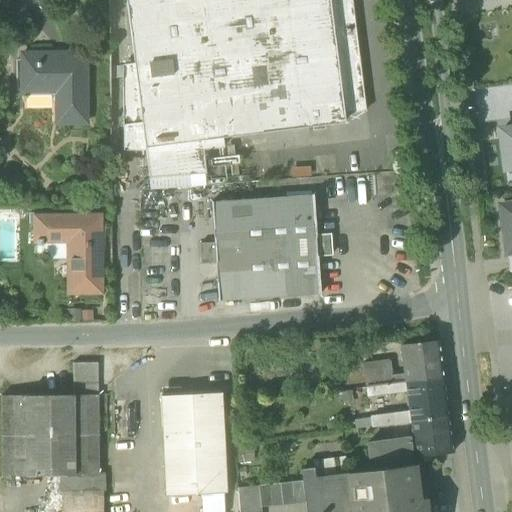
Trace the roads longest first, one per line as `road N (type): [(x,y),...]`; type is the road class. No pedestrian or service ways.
road 1 (residential): [(459,304),(213,330),(0,333)]
road 2 (tertiary): [(421,0),(459,304)]
road 3 (tertiary): [(459,304),(485,511)]
